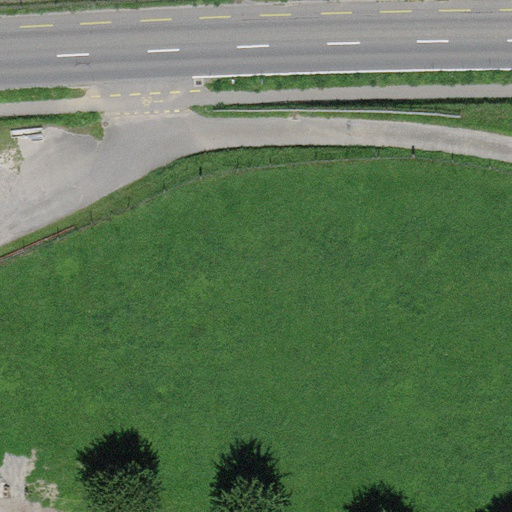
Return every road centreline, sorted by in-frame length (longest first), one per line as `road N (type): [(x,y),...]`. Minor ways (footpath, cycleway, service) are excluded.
road 1 (primary): [(0,59),(511,42)]
road 2 (track): [(511,152),(352,131),(149,137)]
